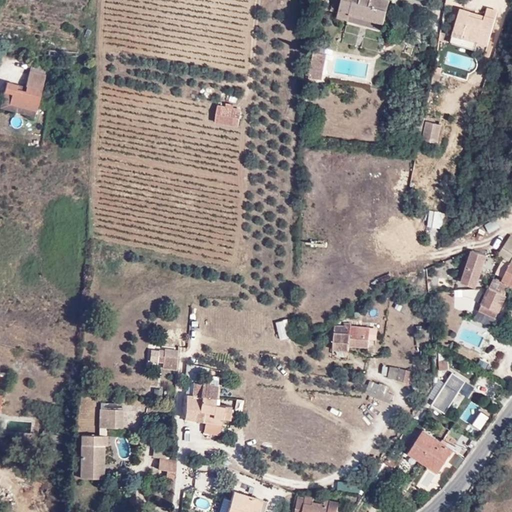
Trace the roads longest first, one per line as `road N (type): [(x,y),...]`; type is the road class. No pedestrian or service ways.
road 1 (residential): [(180,375),(175,511)]
road 2 (tertiary): [(511,414),(433,511)]
